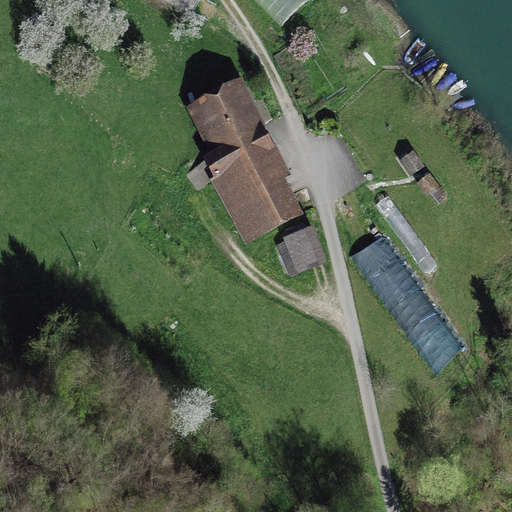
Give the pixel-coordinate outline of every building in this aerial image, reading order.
[(259,0),(282,24),(307,0),(259,0)] [(272,177),(222,80),(167,108),(191,155),(182,159),(226,246),(285,216),(266,180),(272,177)] [(418,153),(401,163),(411,181),(429,172),(418,153)] [(394,227),(358,251),(436,367),(465,347),(417,275),(437,262),(391,194),(378,203),(394,227)] [(309,227),(278,239),(293,276),(324,263),(309,227)]
